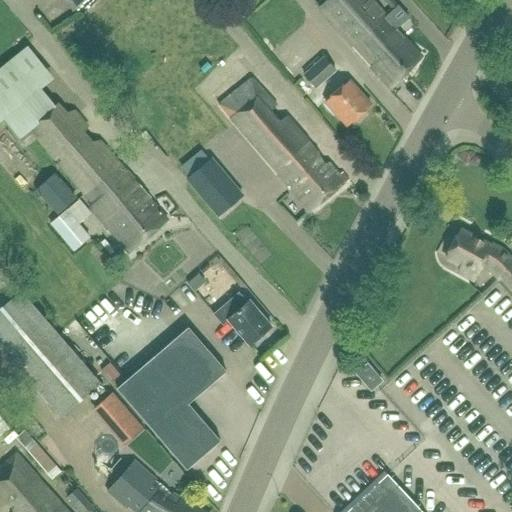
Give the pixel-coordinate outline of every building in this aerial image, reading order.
[(62,0),(72,11),(85,0),(62,0)] [(389,91),(420,61),(368,0),(328,0),(319,8),(372,66),(369,69),(389,91)] [(33,134),(55,107),(41,89),(53,79),(26,46),(0,67),(0,80),(19,104),(3,119),(18,139),(19,138),(23,142),(32,135),(33,134)] [(315,89),(335,71),(323,58),(303,75),(315,89)] [(278,122),(269,112),(277,105),(250,77),(218,104),(252,144),(309,212),(347,182),(340,173),(338,175),(329,164),(326,166),(316,153),(317,152),(285,118),(278,122)] [(347,127),(370,105),(348,81),(325,102),(347,127)] [(33,134),(32,135),(93,205),(90,207),(128,252),(167,220),(99,141),(91,142),(83,132),(87,126),(73,110),(66,111),(59,103),(33,134)] [(216,215),(237,198),(207,161),(185,178),(216,215)] [(57,216),(75,198),(54,173),(35,190),(57,216)] [(153,203),(164,215),(172,207),(161,196),(153,203)] [(90,214),(79,199),(66,209),(49,224),(72,252),(90,237),(78,224),(90,214)] [(489,248),(459,232),(445,259),(460,267),(457,272),(473,281),(481,266),(486,268),(491,272),(496,276),(498,279),(501,275),(511,286),(511,262),(506,255),(499,251),(496,248),(490,246),(489,248)] [(190,279),(203,304),(229,290),(216,265),(190,279)] [(0,349),(60,418),(99,384),(19,292),(0,308),(0,349)] [(246,303),(238,293),(213,314),(222,325),(227,320),(249,345),(271,327),(249,300),(246,303)] [(186,470),(219,441),(186,403),(225,371),(187,328),(116,389),(186,470)] [(370,388),(381,379),(365,362),(355,371),(370,388)] [(122,447),(141,429),(110,395),(90,414),(122,447)] [(0,435),(9,428),(0,417),(0,435)] [(60,472),(36,445),(36,444),(24,431),(15,440),(52,479),(60,472)] [(66,511),(17,453),(0,467),(0,505),(6,504),(12,511),(66,511)] [(204,511),(160,487),(132,463),(106,493),(125,510),(128,507),(134,511),(204,511)] [(422,511),(385,471),(340,511),(422,511)] [(78,511),(87,511),(92,507),(76,489),(65,497),(78,511)]
